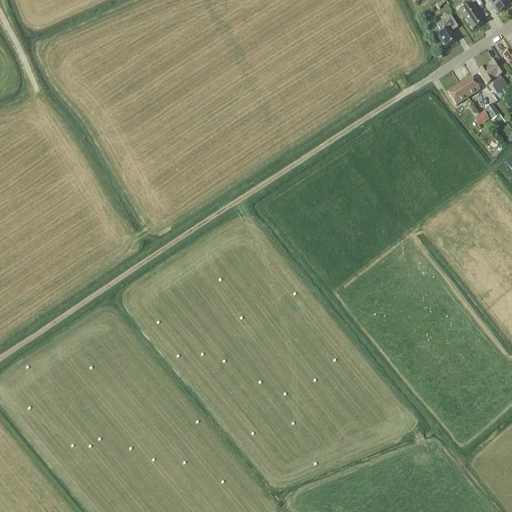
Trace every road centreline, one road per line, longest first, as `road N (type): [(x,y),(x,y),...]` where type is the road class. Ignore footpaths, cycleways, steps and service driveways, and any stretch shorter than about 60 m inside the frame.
road 1 (track): [(430,78),(0,360)]
road 2 (track): [(0,396),(93,511)]
